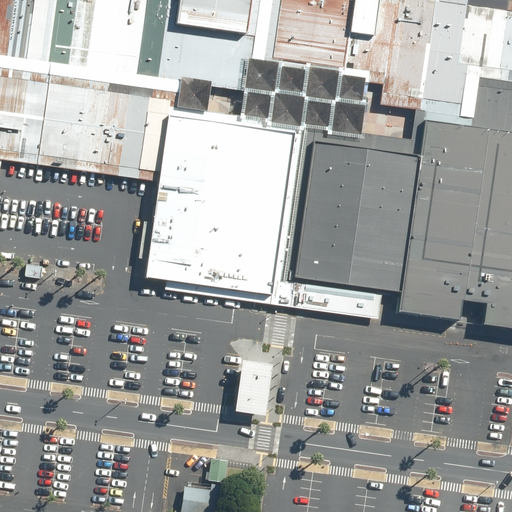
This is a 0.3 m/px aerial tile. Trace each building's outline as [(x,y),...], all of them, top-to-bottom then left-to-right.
[(0,0),(0,54),(172,78),(250,88),(255,57),(257,36),(167,24),(170,0),(0,0)] [(423,152),(427,118),(511,129),(511,0),(262,0),(257,36),(255,57),(250,88),(172,78),(166,118),(314,137),(423,152)] [(170,0),(167,24),(257,36),(262,0),(170,0)] [(0,153),(158,175),(166,118),(172,78),(0,54),(0,153)] [(314,137),(166,118),(158,175),(145,272),(285,291),(293,292),(314,137)] [(511,129),(427,118),(423,152),(402,309),(511,324),(511,129)] [(423,152),(314,137),(293,292),(402,309),(423,152)] [(246,358),(238,409),(269,413),(276,363),(246,358)] [(213,457),(210,479),(227,482),(230,459),(213,457)] [(188,484),(184,511),(189,511),(222,511),(227,484),(212,482),(211,488),(188,484)]
